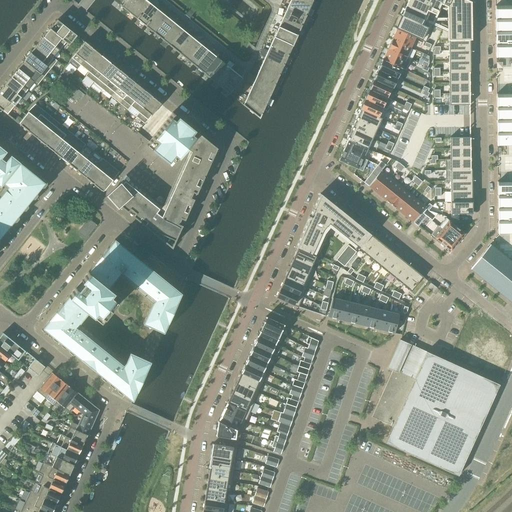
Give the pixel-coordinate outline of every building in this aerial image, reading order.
[(123,0),(119,5),(128,12),(138,0),(123,0)] [(146,0),(138,0),(128,12),(137,19),(150,3),(146,0)] [(305,17),(310,7),(294,0),(289,0),(286,8),(305,17)] [(395,27),(395,28),(397,29),(415,37),(425,42),(438,14),(436,13),(440,4),(442,5),(443,5),(447,7),(447,40),(448,40),(470,40),(471,40),(471,2),(466,0),(407,0),(401,15),(400,16),(401,17),(396,28),(395,27)] [(137,19),(145,26),(158,10),(150,3),(137,19)] [(511,5),(495,6),(496,58),(511,57),(511,5)] [(282,18),(301,27),(305,17),(286,8),(282,18)] [(158,10),(145,26),(153,33),(167,17),(158,10)] [(153,33),(162,39),(175,23),(167,17),(153,33)] [(297,36),(301,27),(282,18),(277,28),(297,36)] [(69,45),(77,36),(57,20),(50,29),(66,42),(66,43),(69,45)] [(175,23),(162,39),(170,46),(183,30),(175,23)] [(292,46),(297,36),(277,28),(273,38),(292,46)] [(47,33),(43,37),(60,50),(66,43),(66,42),(50,29),(47,33)] [(392,38),(392,40),(410,48),(415,37),(397,29),(392,39),(392,38)] [(170,46),(179,53),(192,37),(183,30),(170,46)] [(60,50),(43,37),(37,45),(53,58),(60,50)] [(192,37),(179,53),(187,60),(200,44),(192,37)] [(269,47),(288,56),(292,46),(273,38),(269,47)] [(392,39),(388,49),(406,58),(410,48),(392,40),(392,39)] [(470,40),(448,40),(449,51),(470,50),(470,40)] [(89,46),(86,43),(85,42),(77,51),(71,58),(80,65),(93,49),(89,46)] [(187,60),(195,67),(209,50),(200,44),(187,60)] [(34,49),(30,53),(50,69),(57,61),(53,58),(37,45),(34,49)] [(283,66),(288,56),(269,47),(264,57),(283,66)] [(94,50),(93,49),(80,65),(88,72),(102,56),(97,52),(94,50)] [(383,60),(402,69),(406,71),(411,60),(406,58),(388,49),(387,49),(387,50),(383,60)] [(209,50),(195,67),(204,73),(217,57),(209,50)] [(470,50),(449,51),(449,62),(470,61),(470,50)] [(24,61),(44,77),(50,69),(30,53),(24,61)] [(106,60),(102,56),(88,72),(86,76),(94,83),(110,63),(106,60)] [(204,73),(212,80),(225,64),(217,57),(204,73)] [(260,67),(279,76),(283,66),(264,57),(260,67)] [(382,60),(377,70),(397,79),(402,69),(383,60),(382,60)] [(44,77),(24,61),(18,69),(34,82),(37,85),(44,77)] [(470,61),(449,62),(449,72),(469,72),(469,73),(470,73),(470,61)] [(111,63),(110,63),(94,83),(102,89),(119,70),(114,66),(111,63)] [(225,64),(212,80),(221,87),(234,71),(225,64)] [(274,86),(279,76),(260,67),(255,77),(274,86)] [(12,76),(11,77),(27,90),(31,93),(37,85),(34,82),(18,69),(12,76)] [(111,96),(127,76),(126,76),(123,73),(119,70),(102,89),(111,96)] [(377,70),(373,80),(392,88),(391,89),(392,89),(397,79),(377,70)] [(221,87),(230,94),(243,78),(234,71),(221,87)] [(469,72),(449,72),(449,83),(470,83),(470,81),(469,81),(469,74),(469,73),(469,72)] [(131,80),(127,76),(111,96),(119,103),(135,83),(134,82),(131,80)] [(27,90),(11,77),(5,85),(21,98),(27,90)] [(251,87),(270,95),(274,86),(255,77),(251,87)] [(373,80),(369,90),(387,98),(387,97),(391,89),(392,88),(373,80)] [(128,110),(130,106),(144,90),(140,87),(137,84),(135,83),(119,103),(128,110)] [(470,83),(449,83),(449,94),(470,94),(470,92),(469,92),(469,84),(470,84),(470,83)] [(3,87),(0,90),(0,93),(15,106),(21,98),(5,85),(3,87)] [(71,86),(69,89),(72,92),(80,98),(82,96),(71,86)] [(265,105),(270,95),(251,87),(246,97),(265,105)] [(151,96),(148,93),(144,90),(130,106),(139,113),(152,97),(151,96)] [(369,90),(364,99),(387,110),(392,99),(387,97),(387,98),(369,90)] [(15,106),(0,93),(0,108),(7,115),(15,106)] [(470,94),(449,94),(449,105),(469,105),(470,105),(470,104),(470,103),(469,95),(470,95),(470,94)] [(497,94),(496,94),(497,146),(498,146),(498,145),(511,145),(511,94),(497,94)] [(98,103),(109,110),(113,104),(101,97),(98,103)] [(153,97),(152,97),(139,113),(136,116),(145,124),(160,104),(161,104),(156,100),(153,97)] [(246,97),(243,105),(259,119),(265,105),(246,97)] [(364,99),(359,110),(360,110),(381,119),(383,119),(387,110),(364,99)] [(403,107),(404,106),(396,102),(394,108),(401,111),(402,109),(403,107)] [(31,108),(25,115),(21,120),(19,123),(24,128),(26,130),(27,131),(43,111),(35,104),(31,108)] [(360,110),(356,119),(377,129),(381,119),(360,110)] [(27,131),(29,132),(31,134),(36,137),(49,121),(52,117),(43,111),(27,131)] [(172,113),(149,142),(146,145),(171,165),(185,147),(191,152),(190,153),(186,162),(203,169),(207,160),(210,162),(216,149),(196,133),(197,132),(189,126),(188,126),(180,120),(181,119),(172,112),(172,113)] [(118,130),(121,126),(107,115),(96,130),(105,137),(104,139),(109,142),(114,136),(117,139),(122,133),(118,130)] [(36,137),(41,141),(43,143),(44,144),(57,128),(60,124),(52,117),(49,121),(36,137)] [(356,119),(351,129),(372,139),(377,129),(356,119)] [(44,144),(45,145),(48,147),(53,151),(69,131),(60,124),(57,128),(44,144)] [(351,129),(347,140),(348,140),(368,148),(372,139),(351,129)] [(53,151),(57,155),(60,157),(61,158),(77,138),(69,131),(53,151)] [(469,137),(450,138),(450,149),(470,149),(470,147),(470,139),(470,138),(470,137),(469,137)] [(61,158),(65,161),(69,164),(69,165),(83,148),(85,145),(77,138),(61,158)] [(133,168),(149,166),(147,147),(141,148),(140,139),(134,139),(134,140),(126,140),(127,152),(137,151),(137,157),(132,157),(133,168)] [(348,140),(343,150),(363,159),(363,158),(368,148),(348,140)] [(69,165),(70,165),(73,167),(78,171),(91,155),(94,151),(85,145),(83,148),(69,165)] [(11,156),(8,159),(6,157),(4,155),(7,152),(0,146),(0,186),(1,188),(21,164),(11,156)] [(470,149),(450,149),(450,159),(450,160),(471,159),(470,158),(470,150),(470,149)] [(343,150),(338,161),(363,172),(368,160),(363,158),(363,159),(343,150)] [(78,171),(79,172),(81,174),(86,178),(99,162),(91,155),(78,171)] [(86,178),(91,182),(94,184),(94,185),(111,165),(102,158),(99,162),(86,178)] [(450,159),(445,159),(445,170),(471,170),(471,169),(470,169),(470,161),(471,161),(471,159),(450,160),(450,159)] [(0,241),(0,242),(0,241),(0,238),(4,234),(7,233),(9,230),(9,227),(13,222),(16,222),(19,219),(18,216),(23,211),(25,211),(28,207),(28,204),(32,199),(35,199),(37,196),(37,193),(41,188),(44,188),(47,185),(46,182),(43,179),(40,180),(21,164),(1,188),(2,188),(0,190),(0,241)] [(159,209),(126,182),(123,179),(114,190),(116,191),(111,198),(172,247),(205,174),(185,164),(161,217),(156,213),(159,209)] [(94,185),(95,186),(98,188),(103,192),(119,172),(111,165),(94,185)] [(377,165),(371,173),(376,177),(381,170),(381,171),(382,169),(377,165)] [(376,177),(368,186),(377,194),(390,178),(381,171),(381,170),(376,177)] [(471,170),(445,170),(445,182),(450,182),(450,181),(472,181),(472,170),(471,170)] [(390,178),(377,194),(386,201),(399,185),(390,178)] [(472,181),(450,181),(450,182),(450,192),(472,192),(472,181)] [(498,182),(497,182),(498,234),(499,234),(499,233),(511,233),(511,182),(498,182)] [(399,185),(386,201),(395,208),(408,192),(399,185)] [(408,192),(395,208),(404,215),(417,200),(408,192)] [(472,192),(450,192),(450,203),(472,203),(472,192)] [(301,236),(296,248),(298,249),(312,255),(312,254),(323,231),(323,230),(326,226),(327,226),(329,224),(359,248),(370,234),(360,226),(339,209),(320,194),(313,209),(310,217),(309,216),(308,218),(311,220),(309,224),(307,222),(307,223),(304,229),(301,236)] [(417,200),(404,215),(413,223),(421,213),(425,208),(426,207),(417,200)] [(472,203),(450,203),(451,214),(472,214),(472,203)] [(421,213),(413,223),(418,227),(418,226),(426,217),(425,215),(421,213)] [(439,226),(439,227),(458,243),(465,234),(449,220),(446,218),(439,226)] [(79,233),(85,238),(94,226),(89,221),(79,233)] [(438,226),(431,235),(434,238),(451,251),(458,243),(439,227),(439,226),(438,226)] [(359,248),(358,248),(366,255),(378,240),(370,234),(370,235),(370,234),(359,248)] [(106,250),(102,255),(102,254),(100,257),(100,258),(96,262),(94,264),(93,265),(94,266),(90,270),(88,272),(88,271),(86,274),(83,278),(82,280),(81,280),(82,281),(76,288),(75,288),(74,290),(70,294),(70,293),(68,296),(69,296),(67,298),(68,298),(64,303),(63,302),(63,304),(62,303),(61,305),(61,306),(57,310),(55,313),(55,314),(51,318),(49,320),(48,321),(49,322),(45,326),(43,328),(52,336),(53,339),(56,342),(59,342),(62,344),(62,347),(64,348),(67,348),(68,349),(69,352),(71,354),(74,354),(80,359),(82,360),(94,370),(96,371),(101,375),(101,378),(105,381),(108,381),(109,382),(109,385),(112,388),(115,387),(117,388),(117,391),(121,394),(124,394),(132,400),(133,401),(137,392),(146,372),(150,362),(130,353),(125,362),(79,325),(89,312),(101,322),(120,298),(108,288),(118,276),(152,303),(143,324),(163,333),(168,323),(177,303),(181,294),(180,293),(171,285),(171,283),(167,280),(164,280),(163,279),(163,276),(159,273),(156,273),(155,273),(155,270),(151,267),(148,267),(147,266),(147,263),(143,260),(140,260),(139,259),(139,256),(135,254),(132,254),(131,253),(131,250),(127,247),(124,247),(115,240),(113,242),(109,247),(108,248),(106,250)] [(378,240),(366,255),(374,261),(385,246),(378,240)] [(511,262),(490,244),(470,269),(511,302),(511,262)] [(348,245),(336,260),(344,267),(356,252),(348,245)] [(385,246),(374,261),(381,267),(393,252),(385,246)] [(298,249),(293,258),(311,267),(312,266),(316,256),(312,254),(312,255),(298,249)] [(393,252),(381,267),(388,273),(400,258),(393,252)] [(293,258),(289,268),(311,278),(316,268),(312,266),(311,267),(293,258)] [(400,258),(388,273),(396,279),(408,265),(400,258)] [(408,265),(396,279),(403,285),(415,271),(408,265)] [(289,268),(284,278),(307,288),(311,278),(289,268)] [(415,271),(403,285),(411,291),(423,277),(415,271)] [(284,279),(280,288),(303,298),(307,288),(284,278),(284,279)] [(430,283),(427,287),(433,292),(436,288),(430,283)] [(280,288),(276,297),(298,307),(303,298),(280,288)] [(333,298),(328,317),(338,319),(343,301),(333,298)] [(343,301),(338,319),(347,322),(352,303),(343,301)] [(352,303),(347,322),(357,324),(361,305),(352,303)] [(361,305),(357,324),(366,326),(371,307),(361,305)] [(371,307),(366,326),(375,329),(380,310),(371,307)] [(380,310),(375,329),(384,331),(389,312),(380,310)] [(389,312),(384,331),(394,333),(399,315),(389,312)] [(263,323),(262,327),(280,335),(284,325),(266,317),(265,318),(264,322),(264,321),(263,322),(263,323)] [(257,335),(257,336),(276,344),(280,335),(262,327),(260,331),(259,331),(259,332),(257,336),(257,335)] [(0,336),(0,345),(11,354),(18,360),(26,351),(3,333),(0,336)] [(257,337),(253,345),(271,353),(275,345),(276,344),(257,336),(257,337)] [(499,385),(400,340),(387,368),(392,370),(371,417),(393,426),(385,443),(458,476),(499,385)] [(0,358),(2,360),(4,362),(11,354),(0,345),(0,358)] [(253,345),(249,355),(267,363),(271,353),(253,345)] [(304,347),(301,357),(304,358),(312,360),(315,351),(307,348),(304,347)] [(249,355),(245,364),(263,372),(267,363),(249,355)] [(40,363),(35,359),(28,368),(33,372),(40,363)] [(45,367),(40,363),(33,372),(36,374),(38,376),(45,367)] [(245,364),(241,373),(263,383),(267,374),(263,372),(245,364)] [(52,372),(36,391),(45,398),(60,380),(52,372)] [(240,374),(236,383),(259,393),(263,383),(241,373),(240,374)] [(69,386),(60,380),(45,398),(54,405),(57,402),(57,401),(69,386)] [(236,383),(232,393),(254,403),(259,393),(236,383)] [(292,385),(289,394),(292,395),(299,398),(302,388),(292,385)] [(77,393),(69,386),(57,401),(57,402),(65,408),(77,393)] [(7,393),(2,402),(5,404),(11,396),(7,393)] [(84,413),(98,410),(77,393),(65,408),(69,411),(74,406),(84,413)] [(232,393),(227,403),(250,413),(254,403),(232,393)] [(227,403),(223,413),(245,423),(250,413),(227,403)] [(286,404),(283,413),(293,417),(296,407),(286,404)] [(69,427),(87,435),(98,410),(84,413),(78,425),(72,422),(69,427)] [(218,422),(237,431),(241,433),(245,423),(223,413),(219,422),(218,422)] [(281,413),(278,422),(280,423),(290,426),(293,417),(283,413),(281,413)] [(218,422),(216,436),(235,439),(239,441),(241,433),(237,431),(218,422)] [(280,423),(276,432),(279,433),(287,435),(290,426),(280,423)] [(22,425),(18,430),(24,434),(27,430),(26,428),(22,425)] [(65,437),(83,445),(83,444),(85,439),(87,435),(69,427),(65,436),(65,437)] [(56,445),(78,455),(80,450),(82,445),(83,445),(65,437),(65,436),(61,434),(56,444),(56,445)] [(12,438),(8,442),(14,446),(17,442),(12,438)] [(14,446),(8,442),(5,446),(5,447),(10,451),(14,446)] [(74,464),(76,459),(78,455),(56,445),(56,444),(52,442),(47,453),(74,464)] [(212,444),(210,456),(236,460),(238,448),(212,444)] [(69,474),(72,469),(74,464),(47,453),(43,462),(69,474)] [(210,456),(208,467),(210,468),(210,467),(234,471),(236,460),(210,456)] [(267,456),(265,464),(276,467),(279,460),(267,456)] [(69,474),(43,462),(38,472),(65,484),(67,479),(69,475),(69,474)] [(210,468),(208,478),(232,482),(234,471),(210,467),(210,468)] [(263,469),(261,476),(272,480),(275,473),(263,469)] [(65,484),(38,472),(38,473),(34,482),(60,494),(62,489),(65,485),(65,484)] [(261,476),(258,484),(270,487),(272,480),(261,476)] [(208,478),(206,488),(228,492),(230,493),(232,482),(208,478)] [(60,494),(34,482),(30,492),(56,504),(58,499),(60,494)] [(206,488),(204,499),(205,499),(226,503),(226,502),(228,492),(206,488)] [(257,488),(254,496),(266,500),(268,492),(257,488)] [(56,504),(30,492),(25,502),(48,511),(52,511),(53,510),(54,508),(56,504)] [(254,496),(252,503),(263,507),(266,500),(254,496)] [(205,499),(203,509),(220,511),(227,511),(229,502),(226,502),(226,503),(205,499)] [(48,511),(25,502),(21,511),(48,511)]
